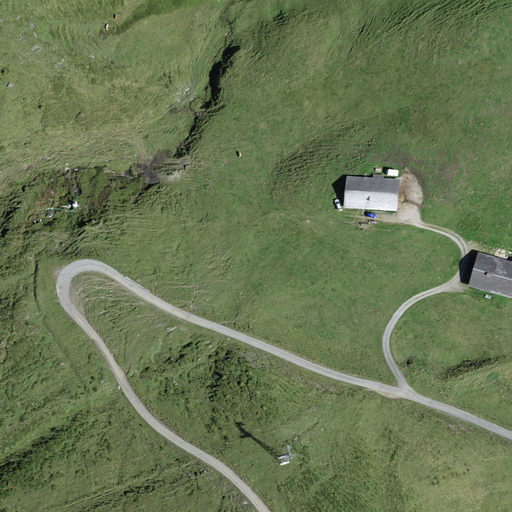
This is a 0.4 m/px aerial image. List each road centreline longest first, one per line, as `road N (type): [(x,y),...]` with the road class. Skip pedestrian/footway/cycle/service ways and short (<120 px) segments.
road 1 (unclassified): [(265,511),(222,468),(139,407),(62,297),(61,281),(74,265),(99,266),(159,304),(315,368),(511,434)]
road 2 (track): [(372,216),(437,228),(463,245),(454,281),(406,302),(386,331),(388,360),(419,399)]
